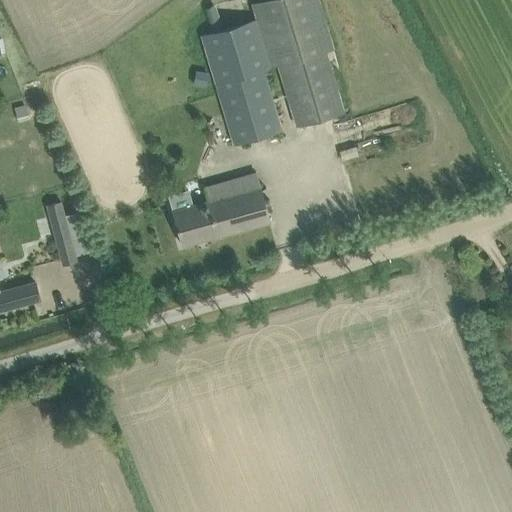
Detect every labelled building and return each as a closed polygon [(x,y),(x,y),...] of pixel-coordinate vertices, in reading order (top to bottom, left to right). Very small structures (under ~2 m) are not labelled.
[(200,34),(233,145),(283,130),(264,70),(278,66),(296,126),(345,112),(327,50),(335,48),(319,0),(260,0),(251,3),(255,17),(200,34)] [(196,70),(193,84),(207,86),(209,72),(196,70)] [(182,245),(271,220),(257,171),(205,186),(209,199),(173,210),(182,245)] [(46,205),(67,263),(85,256),(64,199),(46,205)] [(0,309),(40,298),(36,282),(0,292),(0,309)] [(65,417),(90,410),(85,395),(61,403),(65,417)]
